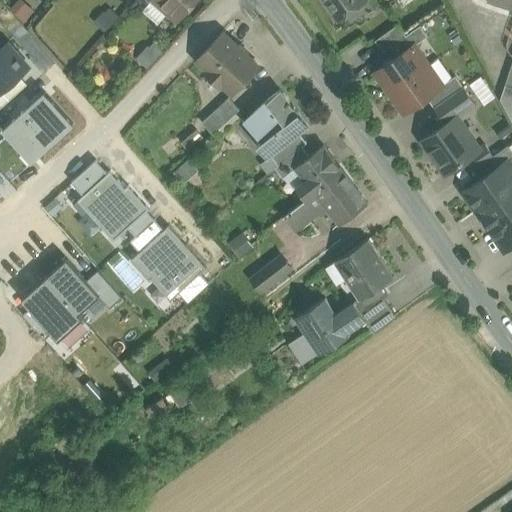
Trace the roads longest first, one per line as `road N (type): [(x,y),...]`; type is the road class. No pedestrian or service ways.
road 1 (tertiary): [(265,0),(511,344)]
road 2 (residential): [(0,222),(117,120),(234,0)]
